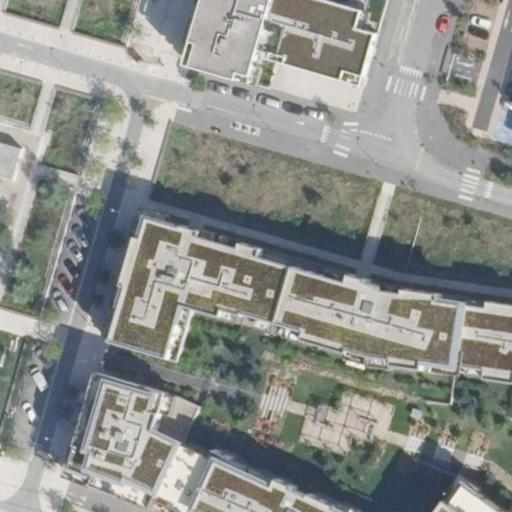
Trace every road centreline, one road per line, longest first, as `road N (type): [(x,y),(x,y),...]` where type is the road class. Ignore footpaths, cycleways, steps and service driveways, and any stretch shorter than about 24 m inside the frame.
road 1 (residential): [(23,511),(149,89)]
road 2 (residential): [(387,156),(149,89)]
road 3 (residential): [(387,156),(433,0)]
road 4 (residential): [(149,89),(0,44)]
road 5 (residential): [(511,195),(387,156)]
